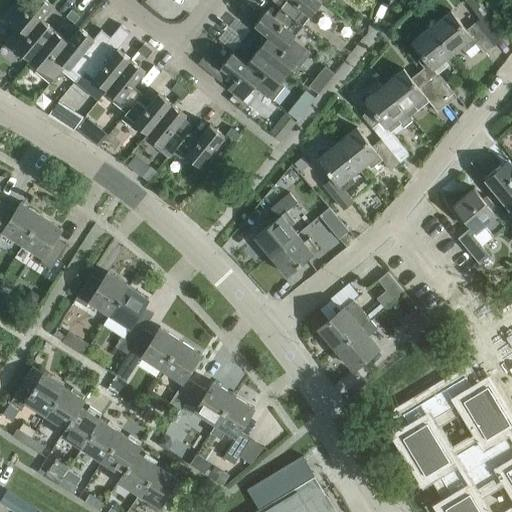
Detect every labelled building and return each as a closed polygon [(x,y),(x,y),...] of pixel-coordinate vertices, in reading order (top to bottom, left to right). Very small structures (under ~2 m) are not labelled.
[(16,0),(1,19),(14,30),(15,30),(18,27),(27,34),(41,17),(41,18),(52,4),(47,0),(31,0),(26,7),(16,0)] [(285,0),(281,6),(303,24),(322,0),(285,0)] [(511,0),(503,0),(502,1),(510,10),(511,8),(511,0)] [(58,9),(65,14),(70,8),(63,2),(58,9)] [(246,3),(239,11),(246,17),(253,8),(246,3)] [(254,23),(268,34),(284,47),(292,37),(292,38),(292,37),(303,24),(281,6),(274,15),(266,9),(254,23)] [(65,14),(75,22),(80,16),(70,8),(65,14)] [(451,9),(429,26),(451,53),(461,45),(464,50),(475,41),(484,52),(494,44),(475,21),(466,29),(451,9)] [(21,51),(29,58),(54,28),(41,18),(41,17),(27,34),(18,27),(15,30),(14,30),(3,44),(18,55),(21,51)] [(106,88),(131,58),(117,47),(130,31),(121,23),(80,74),(94,85),(98,81),(106,88)] [(93,38),(80,26),(69,40),(56,56),(65,64),(61,68),(75,80),(111,35),(101,28),(93,38)] [(423,66),(418,71),(445,104),(456,95),(437,72),(448,63),(444,58),(451,53),(429,26),(412,40),(423,54),(418,59),(423,66)] [(50,83),(61,68),(65,64),(56,56),(69,40),(54,28),(29,58),(40,66),(36,70),(50,83)] [(268,34),(257,48),(287,72),(295,63),(299,66),(311,52),(292,37),(292,38),(292,37),(284,47),(268,34)] [(130,43),(137,50),(143,43),(135,37),(130,43)] [(137,50),(146,57),(152,50),(143,43),(137,50)] [(257,48),(246,62),(262,75),(254,84),(259,88),(273,99),(285,85),(280,81),(287,72),(257,48)] [(246,62),(232,51),(220,66),(236,78),(228,87),(248,102),(259,88),(254,84),(262,75),(246,62)] [(112,100),(126,112),(137,99),(142,93),(133,86),(146,70),(131,58),(106,88),(116,96),(112,100)] [(404,68),(382,85),(411,120),(413,118),(410,116),(418,109),(417,108),(428,100),(437,111),(445,104),(418,71),(411,77),(404,68)] [(171,88),(180,95),(185,88),(177,81),(171,88)] [(372,107),(362,115),(381,138),(390,130),(401,122),(404,125),(411,120),(382,85),(365,99),(372,107)] [(180,95),(188,102),(193,95),(185,88),(180,95)] [(306,88),(299,97),(308,105),(315,96),(314,96),(308,90),(306,88)] [(139,125),(148,133),(173,103),(158,91),(146,106),(137,99),(126,112),(121,118),(135,129),(139,125)] [(168,156),(173,150),(183,137),(174,130),(187,114),(173,103),(148,133),(157,140),(154,144),(168,156)] [(285,112),(269,131),(281,140),(296,121),(296,120),(285,112)] [(183,137),(173,150),(187,162),(191,157),(200,165),(224,135),(210,123),(197,138),(188,131),(183,137)] [(226,133),(234,140),(240,133),(231,126),(226,133)] [(357,126),(335,144),(356,171),(367,162),(371,167),(381,158),(390,169),(398,163),(380,139),(372,145),(357,126)] [(390,130),(380,139),(398,163),(409,154),(390,130)] [(356,171),(335,144),(318,157),(334,176),(324,184),(343,207),(353,199),(344,189),(354,180),(350,175),(356,171)] [(507,220),(511,225),(511,162),(508,158),(485,177),(511,208),(504,214),(508,220),(507,220)] [(495,212),(499,209),(487,195),(483,198),(474,187),(454,203),(476,230),(485,223),(493,233),(504,224),(495,212)] [(255,235),(270,254),(297,232),(290,224),(295,220),(287,210),(298,201),(290,191),(266,210),(274,220),(255,235)] [(0,233),(2,231),(22,244),(41,214),(20,201),(15,210),(3,203),(0,208),(0,233)] [(319,214),(326,222),(339,237),(348,229),(329,206),(319,214)] [(43,257),(40,261),(51,268),(67,243),(57,237),(62,227),(41,214),(22,244),(43,257)] [(490,254),(468,228),(458,236),(479,262),(490,254)] [(297,232),(270,254),(287,274),(317,248),(307,236),(303,240),(297,232)] [(319,327),(335,346),(370,318),(369,318),(384,306),(404,290),(387,270),(378,279),(386,289),(376,297),(381,302),(367,314),(353,298),(358,294),(349,283),(319,307),(329,319),(319,327)] [(109,314),(128,284),(107,271),(101,280),(91,273),(75,299),(85,305),(88,301),(109,314)] [(115,373),(144,328),(134,321),(149,298),(128,284),(109,314),(129,326),(116,347),(126,354),(115,373)] [(80,338),(88,323),(64,310),(56,325),(80,338)] [(422,311),(407,324),(401,328),(409,338),(430,321),(422,311)] [(370,318),(335,346),(354,367),(369,354),(377,347),(367,336),(377,327),(370,318)] [(141,356),(161,368),(180,338),(160,326),(154,334),(144,328),(115,373),(126,380),(141,356)] [(168,402),(179,409),(196,382),(186,376),(202,352),(180,338),(161,368),(181,380),(168,402)] [(25,377),(11,399),(21,406),(25,400),(42,411),(46,414),(65,385),(43,372),(33,365),(25,377)] [(461,369),(431,387),(434,392),(441,404),(459,394),(469,411),(495,395),(484,376),(471,384),(461,369)] [(193,411),(214,424),(233,393),(213,381),(207,389),(196,382),(179,409),(190,416),(193,411)] [(46,414),(66,426),(67,427),(80,405),(81,405),(85,398),(65,385),(46,414)] [(431,387),(397,408),(406,423),(397,429),(397,430),(408,447),(434,432),(424,415),(441,404),(434,392),(431,387)] [(234,437),(222,455),(234,462),(250,437),(239,431),(255,407),(233,393),(214,424),(234,437)] [(479,427),(462,438),(472,455),(506,434),(497,419),(506,413),(495,395),(469,411),(479,427)] [(61,435),(81,448),(100,417),(81,405),(80,405),(67,427),(66,426),(61,435)] [(81,448),(103,461),(121,431),(100,417),(81,448)] [(12,435),(27,444),(32,436),(36,430),(23,422),(19,428),(17,427),(12,435)] [(103,461),(122,472),(137,451),(141,444),(121,431),(103,461)] [(157,443),(168,449),(172,443),(170,436),(164,432),(157,443)] [(434,432),(408,447),(419,466),(428,460),(438,476),(472,455),(462,438),(444,448),(434,432)] [(511,443),(506,434),(472,455),(482,472),(499,462),(509,478),(511,476),(511,443)] [(27,444),(41,452),(45,445),(32,436),(27,444)] [(117,479),(137,492),(156,463),(137,451),(122,472),(117,479)] [(472,455),(438,476),(447,491),(438,497),(438,498),(446,511),(453,511),(475,499),(465,483),(482,472),(472,455)] [(137,492),(143,495),(160,506),(178,477),(156,463),(137,492)] [(44,475),(58,484),(63,476),(49,467),(44,475)] [(252,511),(337,511),(315,475),(252,511)] [(58,484),(73,492),(77,485),(63,476),(58,484)] [(511,482),(511,499),(502,505),(506,511),(511,511),(511,476),(509,478),(511,482)] [(105,496),(129,511),(131,511),(136,504),(110,488),(105,496)] [(43,511),(6,489),(0,499),(19,511),(43,511)] [(85,500),(99,509),(104,501),(90,493),(85,500)] [(482,511),(475,499),(453,511),(506,511),(502,505),(491,511),(482,511)]
